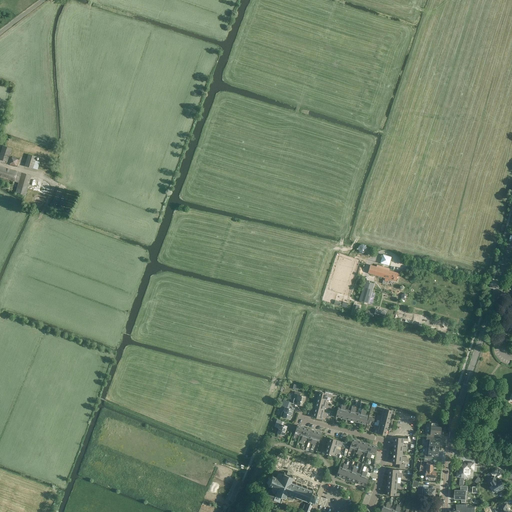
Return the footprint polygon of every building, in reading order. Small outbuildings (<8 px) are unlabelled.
[(12,149),(3,146),(3,145),(0,153),(0,159),(7,162),(12,149)] [(25,166),(33,168),(37,157),(28,154),(25,166)] [(8,164),(18,165),(19,158),(9,157),(8,164)] [(7,169),(4,178),(19,182),(16,192),(25,195),(31,176),(7,169)] [(40,195),(39,194),(37,195),(36,195),(34,196),(33,197),(33,199),(32,201),(33,202),(33,203),(34,204),(35,205),(37,206),(38,206),(40,206),(42,206),(43,205),(44,204),(44,202),(45,201),(44,199),(44,198),(43,196),(41,195),(40,195)] [(364,253),(367,246),(360,243),(357,251),(364,253)] [(380,263),(389,265),(391,256),(382,254),(380,263)] [(383,278),(382,283),(387,285),(388,279),(397,281),(399,274),(389,271),(389,269),(376,265),(376,267),(370,265),(368,273),(383,277),(383,278)] [(368,304),(374,284),(365,281),(359,301),(368,304)] [(386,312),(376,309),(374,314),(384,317),(386,312)] [(293,403),(303,406),(306,396),(302,395),(302,393),(295,391),(293,397),(294,398),(293,403)] [(317,402),(330,405),(330,403),(326,402),(327,399),(318,397),(317,402)] [(290,405),(282,403),(280,410),(283,411),(281,416),(290,419),(293,410),(289,408),(290,405)] [(336,416),(341,417),(344,405),(342,404),(341,408),(338,407),(336,416)] [(346,419),(351,420),(354,407),(354,406),(352,405),(351,411),(348,410),(346,419)] [(315,407),(314,412),(327,415),(328,413),(324,412),(324,409),(315,407)] [(358,412),(355,421),(360,423),(364,410),(364,408),(362,407),(360,413),(358,412)] [(381,413),(390,416),(392,410),(388,410),(379,407),(378,410),(382,411),(381,413)] [(379,423),(388,426),(389,421),(376,417),(375,420),(379,420),(379,423)] [(275,432),(284,436),(287,426),(283,425),(284,422),(277,419),(274,426),(277,427),(275,432)] [(299,436),(302,427),(297,425),(292,439),(295,440),(297,435),(299,436)] [(426,437),(433,437),(434,433),(440,434),(441,427),(431,426),(430,433),(427,432),(426,437)] [(386,431),(374,427),(373,430),(375,430),(374,433),(385,436),(386,431)] [(307,428),(303,441),(306,441),(307,438),(309,439),(312,430),(307,428)] [(317,431),(313,444),(315,444),(316,441),(319,442),(322,433),(317,431)] [(433,437),(426,437),(426,441),(429,441),(428,448),(438,449),(439,442),(433,441),(433,437)] [(355,449),(358,440),(352,439),(349,451),(351,452),(352,448),(355,449)] [(367,443),(363,442),(359,454),(361,455),(362,451),(365,452),(367,443)] [(327,448),(339,452),(340,450),(336,448),(337,446),(328,443),(327,448)] [(372,445),(369,457),(371,458),(372,455),(375,455),(378,446),(372,445)] [(438,449),(428,448),(426,448),(425,454),(424,454),(424,458),(431,459),(432,455),(438,456),(438,449)] [(406,459),(393,458),(392,463),(398,464),(397,468),(405,468),(405,464),(401,464),(402,461),(406,462),(406,459)] [(456,471),(456,477),(466,478),(466,468),(472,469),(473,462),(463,462),(463,464),(460,464),(459,471),(456,471)] [(420,470),(433,471),(433,464),(429,464),(429,463),(427,463),(426,466),(420,465),(420,470)] [(336,475),(341,477),(346,465),(344,464),(342,467),(340,466),(336,475)] [(346,465),(341,477),(346,479),(349,470),(347,469),(348,465),(346,465)] [(352,471),(349,470),(346,479),(351,480),(356,468),(354,467),(352,471)] [(351,480),(356,482),(359,474),(356,473),(358,469),(356,468),(351,480)] [(426,470),(420,470),(419,472),(426,473),(425,477),(429,477),(428,480),(434,481),(435,478),(436,471),(426,470)] [(356,482),(361,484),(365,472),(363,471),(362,475),(359,474),(356,482)] [(314,502),(318,493),(291,482),(293,477),(290,476),(291,473),(287,472),(286,475),(282,473),(282,474),(280,473),(278,474),(276,477),(273,476),(269,477),(267,482),(269,486),(272,488),(271,491),(269,490),(268,492),(267,492),(265,498),(280,504),(283,497),(286,498),(293,500),(294,496),(308,501),(304,511),(308,511),(309,511),(313,502),(314,502)] [(365,472),(361,484),(365,486),(369,477),(366,476),(367,472),(365,472)] [(500,488),(505,486),(501,479),(498,481),(495,473),(488,476),(496,492),(501,489),(500,488)] [(230,490),(226,499),(232,502),(236,493),(235,492),(240,482),(235,479),(230,490)] [(461,502),(465,502),(466,487),(461,486),(461,491),(455,490),(455,499),(462,499),(461,502)] [(428,488),(423,488),(422,488),(422,494),(424,495),(428,495),(428,496),(432,496),(434,496),(434,489),(428,488)] [(380,511),(385,511),(389,503),(387,503),(386,506),(383,505),(380,511)]
